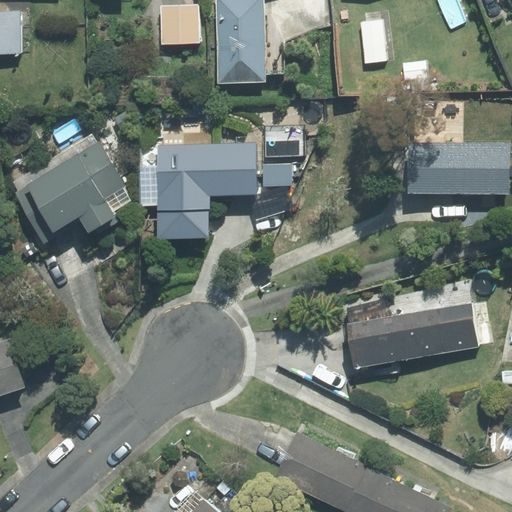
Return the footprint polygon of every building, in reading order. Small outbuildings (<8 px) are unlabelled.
[(273,0),(221,0),(219,79),(270,80),(273,0)] [(205,4),(167,3),(165,43),(203,44),(205,4)] [(28,14),(0,13),(0,53),(27,54),(28,14)] [(217,193),(262,193),(263,141),(209,140),(210,105),(165,105),(165,139),(163,235),(216,235),(217,193)] [(129,187),(94,134),(17,184),(52,237),(88,214),(99,231),(127,213),(115,196),(129,187)] [(511,158),(511,143),(414,139),(411,191),(510,197),(511,158)] [(473,286),(353,308),(363,365),(483,344),(473,286)] [(17,337),(0,342),(0,394),(33,383),(17,337)] [(454,511),(457,508),(304,428),(279,474),(351,511),(454,511)] [(223,511),(208,498),(196,511),(223,511)]
